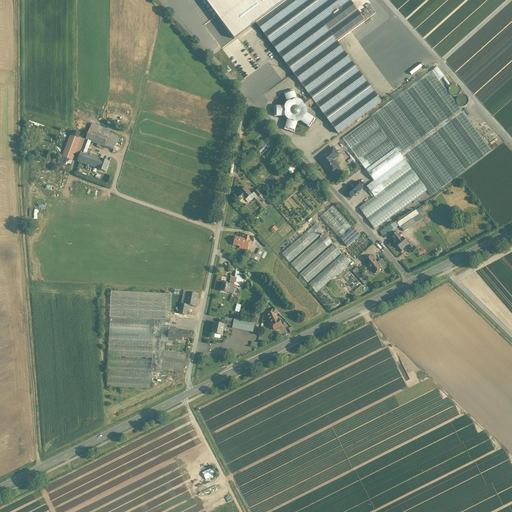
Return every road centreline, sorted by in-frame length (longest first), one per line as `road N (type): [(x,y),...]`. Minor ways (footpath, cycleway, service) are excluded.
road 1 (track): [(39,467),(17,158),(15,0)]
road 2 (residential): [(185,395),(245,93)]
road 3 (secondary): [(185,395),(412,281)]
road 4 (unclassified): [(245,93),(412,281)]
road 5 (secondary): [(0,487),(185,395)]
road 6 (unknown): [(401,24),(368,52),(373,75),(397,75),(428,50)]
road 7 (unclassified): [(161,0),(245,93)]
road 8 (track): [(239,511),(186,402)]
